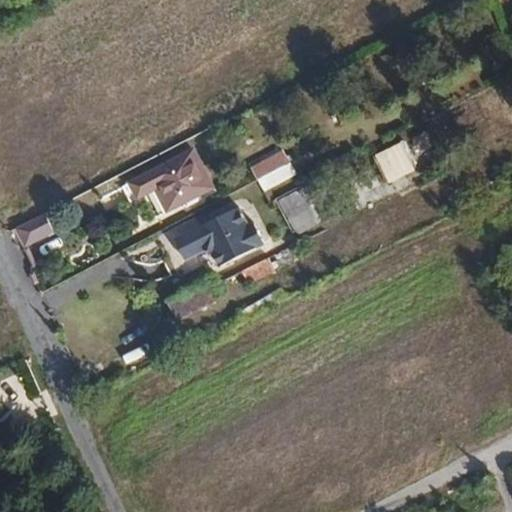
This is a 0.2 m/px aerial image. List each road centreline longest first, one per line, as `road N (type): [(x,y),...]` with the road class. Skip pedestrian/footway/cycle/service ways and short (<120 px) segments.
road 1 (residential): [(0,259),(116,511)]
road 2 (residential): [(368,511),(488,449)]
